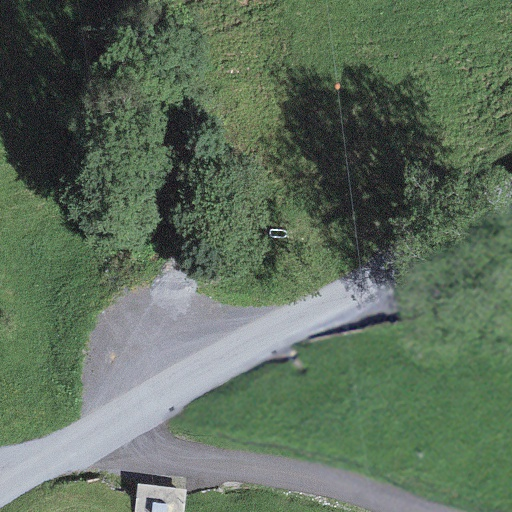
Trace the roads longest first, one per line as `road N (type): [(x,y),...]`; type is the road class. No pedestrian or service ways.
road 1 (track): [(0,494),(511,195)]
road 2 (track): [(89,443),(300,475),(404,511)]
road 3 (track): [(341,295),(511,286)]
